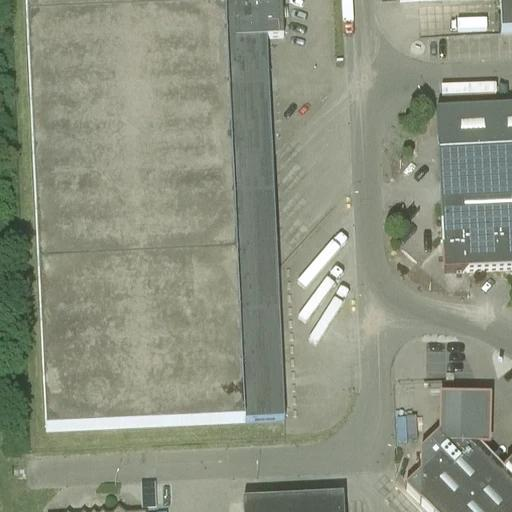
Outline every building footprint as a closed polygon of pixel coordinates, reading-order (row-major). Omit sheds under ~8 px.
[(24,0),(45,434),(284,423),(266,41),(283,40),(280,0),(24,0)] [(511,0),(398,0),(399,4),(437,3),(498,0),(500,36),(511,35),(511,0)] [(511,110),(435,114),(442,276),(498,273),(511,272),(511,110)] [(420,477),(419,505),(425,511),(511,511),(511,468),(504,476),(479,450),(480,450),(480,446),(484,442),(488,442),(489,409),(485,409),(481,405),(481,401),(452,400),(448,400),(448,404),(444,408),(439,408),(439,441),(443,441),(447,445),(447,450),(448,450),(420,477)] [(417,441),(418,420),(398,420),(397,441),(417,441)] [(343,511),(343,499),(242,504),(242,511),(343,511)]
